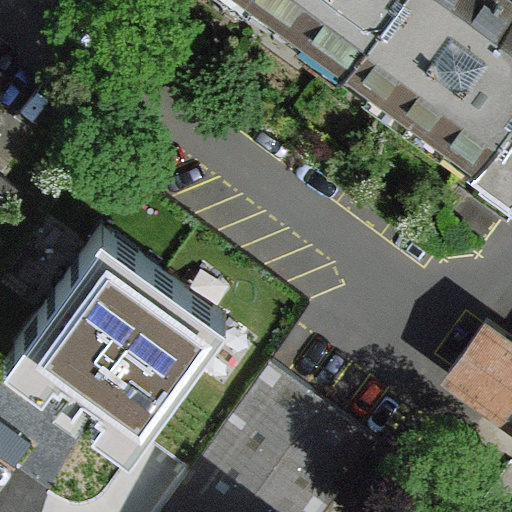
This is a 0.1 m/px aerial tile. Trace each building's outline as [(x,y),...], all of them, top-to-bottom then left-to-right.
[(281,0),(350,50),(385,0),(281,0)] [(511,0),(385,0),(350,50),(480,143),(511,98),(511,0)] [(511,98),(480,143),(471,157),(511,185),(511,98)] [(353,332),(92,138),(0,261),(0,270),(3,274),(0,278),(0,390),(55,315),(51,303),(86,256),(126,245),(222,314),(168,393),(161,388),(71,511),(149,511),(212,426),(218,430),(272,357),(314,387),(353,332)] [(0,210),(18,186),(0,171),(0,210)] [(55,315),(161,388),(168,393),(222,314),(126,245),(86,256),(51,303),(55,315)] [(511,327),(487,310),(443,371),(507,418),(511,421),(511,327)] [(314,387),(272,357),(218,430),(159,511),(324,511),(379,436),(314,387)] [(511,511),(511,462),(478,509),(481,511),(511,511)]
